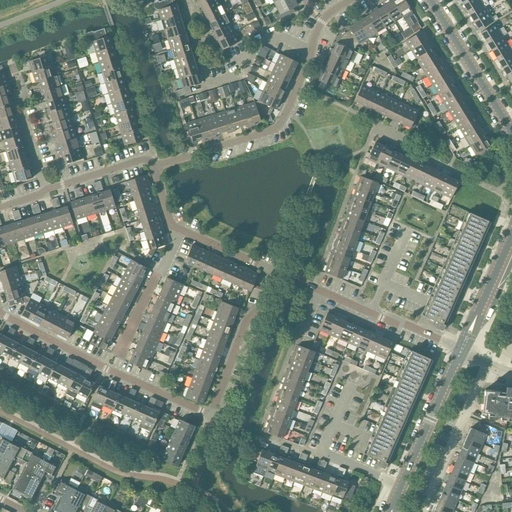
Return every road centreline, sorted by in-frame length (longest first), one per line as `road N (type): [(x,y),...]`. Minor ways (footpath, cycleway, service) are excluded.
road 1 (residential): [(276,270),(247,319),(211,414),(0,312)]
road 2 (residential): [(154,168),(277,127),(309,51)]
road 3 (tertiary): [(511,139),(430,0)]
road 4 (residential): [(424,511),(487,364)]
road 5 (tertiary): [(400,486),(461,349)]
road 6 (residential): [(309,51),(269,35),(239,76),(195,87)]
road 7 (residential): [(117,355),(177,230)]
road 8 (tertiary): [(461,349),(511,234)]
road 9 (residential): [(400,486),(320,453),(332,421)]
